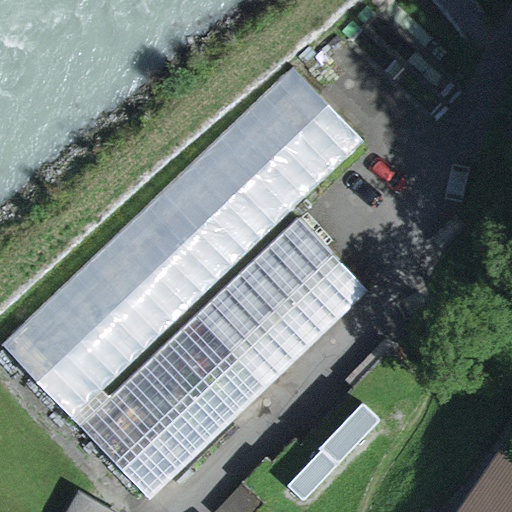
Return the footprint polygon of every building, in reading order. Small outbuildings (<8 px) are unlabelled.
[(2,343),(73,417),(102,389),(363,141),(292,67),(2,343)] [(102,389),(73,417),(150,498),(367,291),(297,217),(109,397),(102,389)] [(331,470),(420,377),(389,348),(301,442),(295,436),(272,461),(266,456),(242,482),(273,511),(277,511),(324,463),(331,470)] [(511,511),(511,464),(506,460),(469,511),(511,511)] [(129,511),(83,486),(68,511),(129,511)]
